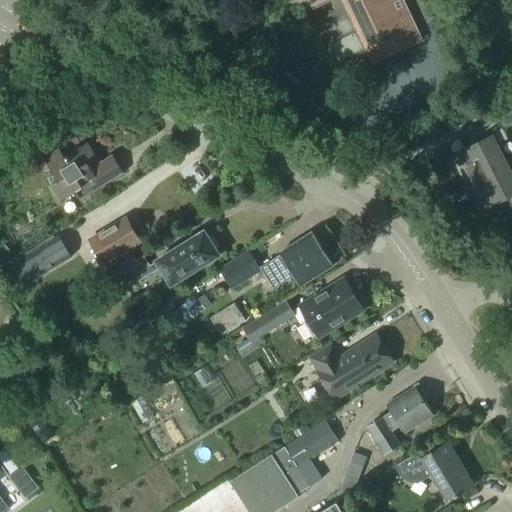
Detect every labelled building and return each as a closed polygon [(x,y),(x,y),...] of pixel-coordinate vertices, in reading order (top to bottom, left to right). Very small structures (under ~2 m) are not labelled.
[(304,0),(307,5),(316,0),(340,0),(371,63),(415,41),(395,0),(304,0)] [(492,123),(511,112),(511,98),(486,112),(492,123)] [(464,185),(506,164),(496,145),(506,140),(501,129),(486,137),(486,138),(450,157),(464,185)] [(99,164),(87,144),(65,157),(61,150),(45,160),(54,174),(47,179),(60,201),(75,192),(79,200),(123,173),(112,155),(99,164)] [(511,176),(506,164),(464,185),(479,214),(506,201),(511,212),(511,176)] [(141,242),(127,219),(103,234),(89,241),(102,265),(116,256),(141,242)] [(203,234),(155,264),(156,265),(149,269),(142,259),(115,276),(126,293),(160,271),(171,288),(218,258),(214,252),(218,250),(210,237),(206,240),(203,234)] [(333,266),(312,234),(280,254),(281,256),(271,263),(271,262),(260,269),(274,289),(294,276),(301,287),(333,266)] [(0,254),(3,259),(11,254),(2,243),(0,244),(0,254)] [(249,252),(219,271),(228,284),(232,290),(261,272),(258,266),(249,252)] [(313,329),(319,339),(364,312),(361,308),(363,307),(356,295),(354,297),(344,280),(330,288),(332,290),(325,294),(323,292),(299,307),(309,322),(304,325),(308,332),(313,329)] [(250,341),(237,349),(243,359),(264,346),(260,338),(294,317),(286,303),(243,330),(250,341)] [(235,305),(212,319),(223,336),(246,322),(235,305)] [(392,363),(375,336),(339,359),(331,347),(311,360),(318,370),(317,371),(335,400),(392,363)] [(261,375),(255,379),(259,385),(265,381),(261,375)] [(418,392),(415,387),(386,405),(391,413),(366,428),(384,456),(400,445),(392,432),(400,427),(404,434),(433,416),(425,402),(428,399),(422,390),(418,392)] [(298,468),(338,441),(325,422),(306,434),(298,439),(230,484),(248,511),(277,511),(299,498),(298,495),(310,487),(298,468)] [(302,427),(293,432),(298,439),(306,434),(302,427)] [(473,486),(448,444),(420,461),(416,454),(398,465),(402,473),(403,472),(406,475),(409,477),(412,479),(416,479),(429,471),(448,501),(473,486)] [(19,468),(6,478),(9,483),(23,472),(19,468)] [(346,470),(340,487),(346,495),(354,490),(360,476),(346,470)] [(181,493),(184,499),(195,492),(191,486),(181,493)] [(340,511),(335,503),(320,511),(340,511)]
